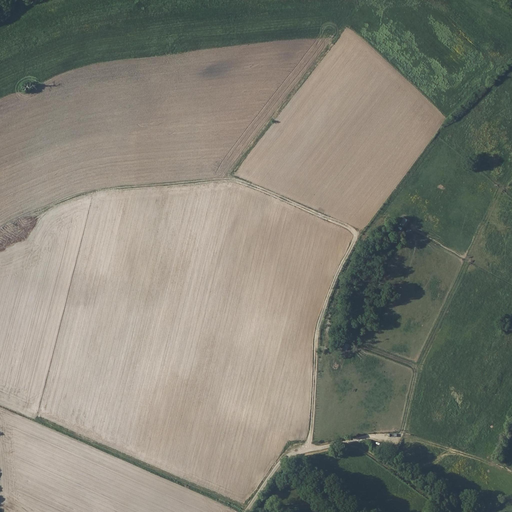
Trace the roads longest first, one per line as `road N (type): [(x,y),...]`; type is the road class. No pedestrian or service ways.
road 1 (track): [(148,184),(230,176),(356,232),(318,317),(310,448)]
road 2 (unclassified): [(245,511),(285,456),(351,441)]
